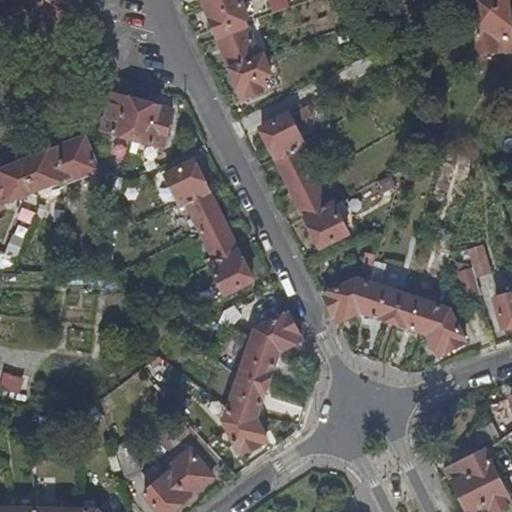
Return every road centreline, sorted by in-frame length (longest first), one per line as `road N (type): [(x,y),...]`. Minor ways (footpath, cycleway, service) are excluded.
road 1 (residential): [(363,427),(273,223),(160,0)]
road 2 (residential): [(345,435),(291,459),(214,511)]
road 3 (residential): [(511,360),(389,412)]
